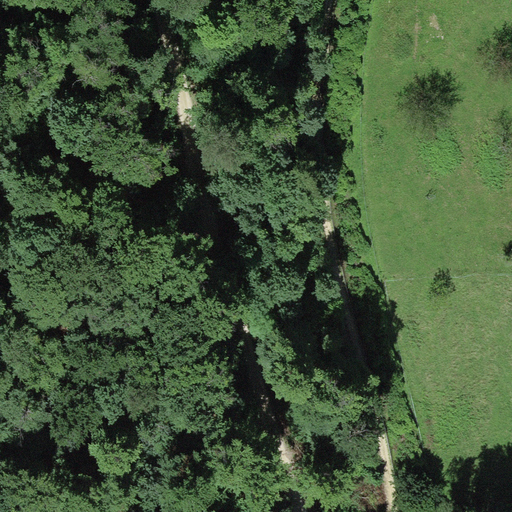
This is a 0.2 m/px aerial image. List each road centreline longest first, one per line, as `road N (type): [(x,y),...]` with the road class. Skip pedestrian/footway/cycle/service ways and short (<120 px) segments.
road 1 (track): [(299,511),(260,406),(158,0)]
road 2 (track): [(337,0),(323,50),(325,194),(399,511)]
